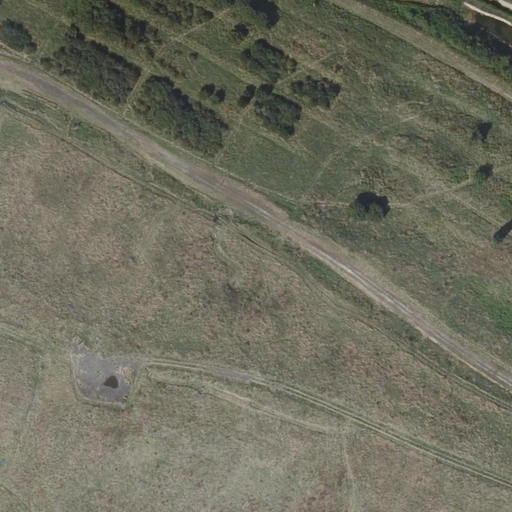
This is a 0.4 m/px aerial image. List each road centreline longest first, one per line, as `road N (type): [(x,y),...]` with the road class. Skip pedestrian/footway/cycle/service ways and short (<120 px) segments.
road 1 (track): [(0,67),(295,235),(511,386)]
road 2 (track): [(338,0),(436,38),(511,83)]
